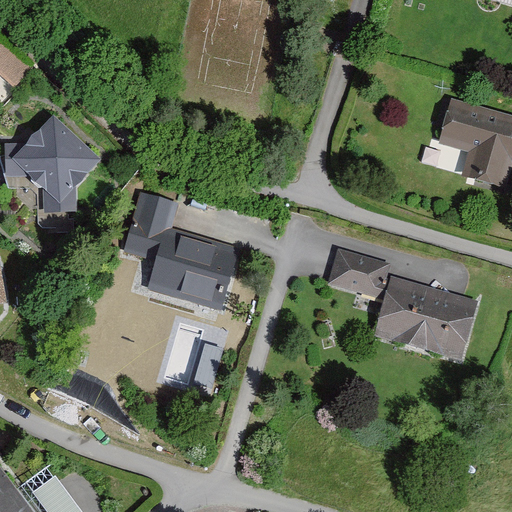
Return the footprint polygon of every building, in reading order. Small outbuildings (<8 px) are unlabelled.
[(32,76),(4,53),(0,57),(0,77),(18,93),(32,76)] [(511,193),(511,189),(511,120),(454,105),(442,152),(472,160),(467,182),(511,193)] [(34,182),(47,195),(48,218),(80,218),(80,201),(110,169),(59,123),(33,151),(11,151),(11,183),(34,182)] [(253,256),(174,236),(182,206),(142,196),(127,253),(161,262),(151,298),(236,321),(253,256)] [(381,303),(391,269),(341,256),(332,290),(381,303)] [(0,311),(12,309),(1,261),(0,259),(0,311)] [(483,309),(398,285),(381,342),(467,366),(483,309)] [(36,511),(0,460),(0,511),(36,511)]
